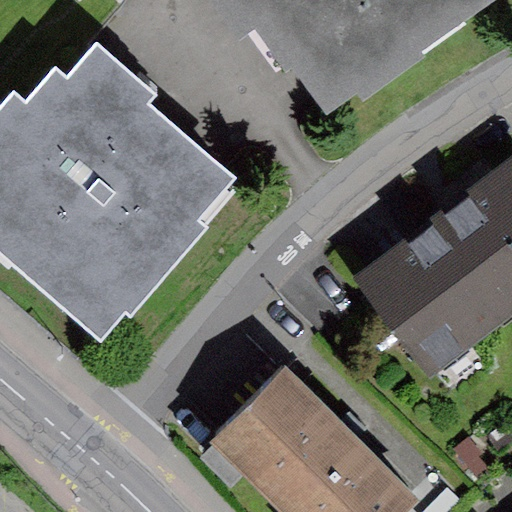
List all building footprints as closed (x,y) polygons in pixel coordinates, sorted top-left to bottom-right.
[(204,0),(240,49),(255,38),(284,78),(293,77),(328,123),(357,101),(366,107),(426,64),(422,57),(502,0),(204,0)] [(8,99),(0,108),(0,255),(105,344),(131,314),(135,318),(203,238),(194,230),(230,187),(144,115),(152,105),(91,54),(62,89),(49,78),(21,110),(8,99)] [(511,166),(352,290),(428,389),(511,324),(511,166)] [(346,434),(286,374),(214,447),(279,511),(416,511),(421,507),(346,434)] [(469,439),(454,451),(476,478),(487,469),(478,459),(482,456),(469,439)]
